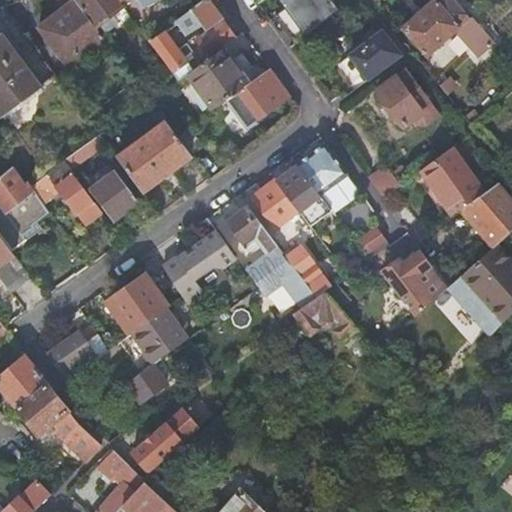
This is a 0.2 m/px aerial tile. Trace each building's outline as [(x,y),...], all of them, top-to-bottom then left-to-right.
[(74,0),(75,1),(98,33),(103,29),(100,24),(112,16),(123,8),(117,0),(74,0)] [(121,0),(122,0),(138,0),(143,9),(161,1),(160,0),(121,0)] [(205,0),(190,11),(203,27),(217,17),(205,0)] [(277,14),(285,8),(306,36),(334,14),(323,0),(265,0),(259,5),(270,19),(277,14)] [(427,58),(462,28),(458,25),(467,16),(452,0),(443,0),(440,4),(436,0),(435,0),(421,14),(402,30),(427,58)] [(98,33),(75,1),(56,15),(38,28),(68,68),(105,41),(98,33)] [(148,42),(151,45),(166,34),(168,37),(179,29),(186,39),(203,27),(190,11),(148,42)] [(121,28),(112,16),(100,24),(103,29),(109,37),(121,28)] [(203,27),(207,34),(222,23),(217,17),(203,27)] [(472,20),(462,28),(483,52),(492,44),(472,20)] [(192,52),(202,65),(223,49),(235,41),(228,32),(222,23),(207,34),(186,50),(189,54),(192,52)] [(401,56),(382,33),(338,65),(347,77),(356,89),(401,56)] [(151,45),(178,82),(187,76),(193,72),(180,54),(168,37),(166,34),(151,45)] [(0,114),(2,117),(40,89),(2,35),(0,35),(0,114)] [(187,76),(214,112),(227,102),(250,85),(237,67),(223,49),(202,65),(193,72),(187,76)] [(180,54),(193,72),(202,65),(192,52),(189,54),(186,50),(180,54)] [(250,85),(227,102),(247,129),(290,98),(280,85),(270,71),(250,85)] [(391,109),(403,126),(404,127),(416,119),(420,125),(426,125),(438,116),(407,72),(397,79),(379,92),(391,109)] [(333,106),(342,100),(336,93),(328,99),(333,106)] [(166,123),(118,160),(142,194),(166,175),(191,156),(178,139),(166,123)] [(190,130),(178,139),(191,156),(202,148),(190,130)] [(320,198),(331,212),(357,192),(324,145),(296,166),(298,169),(320,198)] [(468,172),(452,149),(421,172),(438,196),(454,217),(460,212),(485,194),(468,172)] [(65,163),(31,187),(33,191),(45,206),(61,194),(85,225),(93,219),(101,213),(72,177),(74,175),(65,163)] [(385,198),(400,187),(386,167),(368,181),(382,200),(385,198)] [(0,235),(12,251),(19,245),(26,240),(22,235),(33,226),(32,225),(37,221),(49,212),(33,191),(31,187),(28,184),(26,186),(13,169),(0,179),(0,235)] [(309,228),(331,212),(320,198),(298,169),(288,176),(277,184),(299,214),(309,228)] [(126,212),(139,203),(115,173),(90,192),(114,222),(126,212)] [(277,184),(276,182),(263,191),(250,200),(274,232),(299,214),(277,184)] [(511,204),(511,203),(496,186),(485,194),(460,212),(475,229),(493,250),(495,248),(511,233),(511,204)] [(278,248),(248,207),(237,216),(226,224),(245,248),(255,241),(268,256),(278,248)] [(22,235),(26,240),(42,228),(37,221),(32,225),(33,226),(22,235)] [(222,269),(236,259),(216,231),(205,240),(193,248),(196,252),(190,256),(187,252),(164,269),(184,298),(190,309),(207,297),(192,277),(206,266),(222,269)] [(356,246),(365,257),(385,243),(376,231),(366,238),(356,246)] [(0,275),(11,291),(21,284),(31,276),(12,251),(0,235),(0,275)] [(480,294),(508,320),(511,315),(511,264),(495,248),(493,250),(462,277),(459,280),(477,297),(480,294)] [(292,266),(316,299),(323,294),(330,290),(300,250),(285,261),(290,267),(292,266)] [(401,298),(416,318),(434,302),(447,290),(430,266),(421,254),(415,258),(408,263),(403,267),(400,262),(384,274),(401,298)] [(446,255),(430,266),(447,290),(459,280),(462,277),(446,255)] [(284,271),(308,305),(316,299),(292,266),(290,267),(284,271)] [(107,304),(130,337),(134,334),(168,310),(171,308),(147,276),(127,290),(107,304)] [(342,344),(356,331),(323,294),(316,299),(308,305),(292,317),(308,339),(326,326),(342,344)] [(187,341),(189,340),(168,310),(134,334),(144,349),(155,364),(187,341)] [(0,340),(10,333),(5,327),(0,320),(0,340)] [(87,348),(80,336),(50,357),(66,381),(96,360),(87,348)] [(0,386),(8,396),(19,410),(49,386),(26,358),(0,379),(0,386)] [(161,373),(154,365),(129,383),(136,393),(143,403),(160,391),(169,385),(165,380),(161,373)] [(167,368),(161,373),(165,380),(172,375),(167,368)] [(49,386),(19,410),(30,423),(41,436),(53,427),(88,462),(102,447),(79,424),(49,386)] [(198,431),(185,414),(134,457),(142,465),(149,473),(198,431)] [(231,428),(225,422),(203,443),(209,449),(231,428)] [(119,511),(124,506),(144,483),(115,454),(106,464),(119,476),(124,484),(99,511),(119,511)] [(0,511),(34,511),(53,495),(39,482),(7,511),(1,506),(0,507),(0,511)] [(176,511),(164,501),(148,487),(144,483),(124,506),(130,511),(176,511)] [(261,511),(244,495),(228,511),(261,511)]
